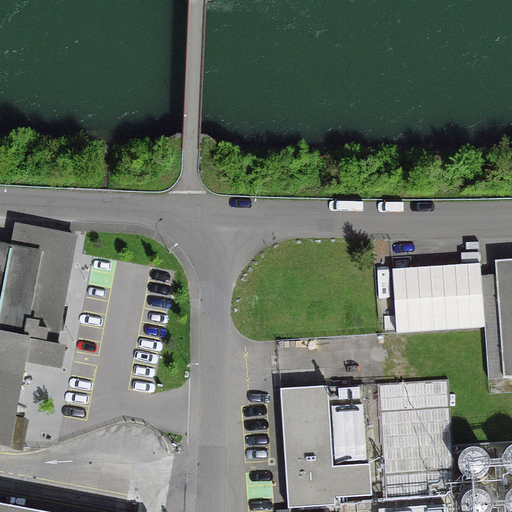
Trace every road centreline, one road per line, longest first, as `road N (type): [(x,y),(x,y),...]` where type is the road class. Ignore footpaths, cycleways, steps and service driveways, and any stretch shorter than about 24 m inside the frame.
road 1 (residential): [(511,221),(184,217)]
road 2 (residential): [(207,511),(213,307),(184,217)]
road 3 (residential): [(184,217),(192,0)]
road 4 (unknown): [(208,499),(0,473)]
road 5 (residential): [(184,217),(0,203)]
